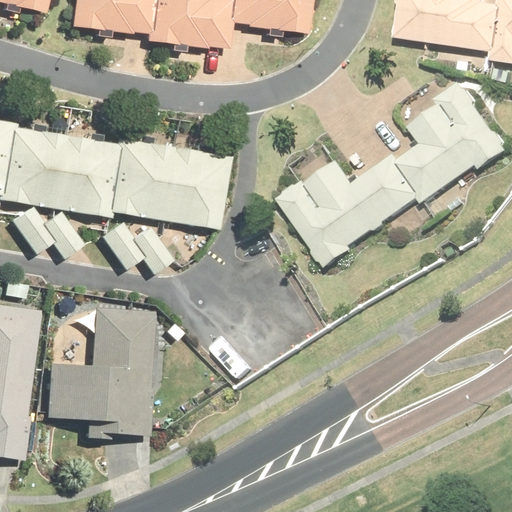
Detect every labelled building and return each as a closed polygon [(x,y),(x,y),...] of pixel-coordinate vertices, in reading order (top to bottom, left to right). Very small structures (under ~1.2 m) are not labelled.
[(0,0),(0,4),(46,17),(49,0),(0,0)] [(74,0),(71,30),(132,37),(133,34),(146,35),(145,45),(207,52),(207,48),(230,51),(233,27),(308,36),(312,0),(74,0)] [(402,0),(402,7),(404,7),(400,42),(497,54),(496,64),(511,65),(511,0),(503,0),(503,7),(488,5),(488,0),(402,0)] [(290,197),(282,203),(319,255),(317,256),(323,266),(326,264),(331,271),(357,253),(354,249),(423,201),(427,207),(482,168),(485,173),(511,153),(511,152),(508,147),(510,146),(501,134),(499,135),(479,106),(481,105),(471,91),(469,92),(464,85),(439,103),(443,109),(414,130),(426,147),(404,163),(400,157),(358,187),(342,165),(311,187),(309,184),(300,190),(299,188),(289,195),(290,197)] [(17,125),(0,121),(0,202),(110,221),(111,215),(219,233),(231,160),(118,140),(117,146),(16,129),(17,125)] [(35,211),(13,225),(36,258),(54,247),(65,263),(86,249),(62,214),(45,225),(35,211)] [(123,226),(102,241),(125,274),(142,262),(154,279),(175,265),(150,230),(134,241),(123,226)] [(0,459),(24,462),(41,311),(0,306),(0,459)] [(103,433),(143,437),(153,312),(95,307),(90,365),(49,362),(45,416),(86,419),(84,439),(102,440),(103,433)]
